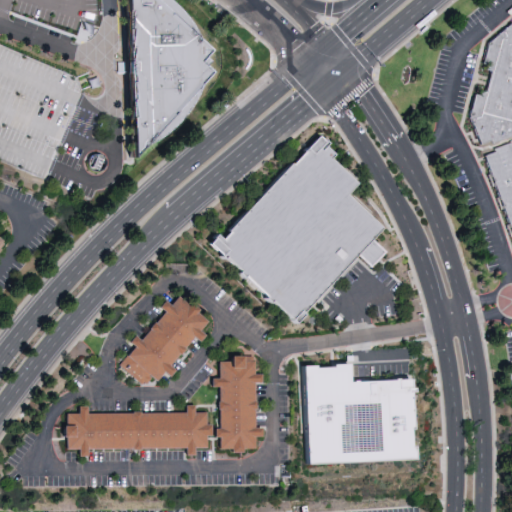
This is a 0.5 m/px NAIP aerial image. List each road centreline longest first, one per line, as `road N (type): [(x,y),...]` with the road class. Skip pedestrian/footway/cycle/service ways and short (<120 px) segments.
road 1 (tertiary): [(330,89),(380,157),(418,232),(448,327),(459,423),(456,511)]
road 2 (primary): [(306,60),(141,206),(0,362)]
road 3 (primary): [(0,409),(49,346),(177,219)]
road 4 (primary): [(177,219),(330,89)]
road 5 (tertiary): [(467,312),(442,230),(398,143)]
road 6 (tertiary): [(479,511),(477,373)]
